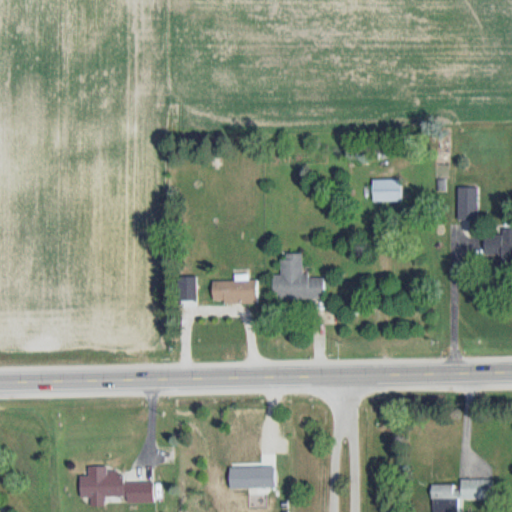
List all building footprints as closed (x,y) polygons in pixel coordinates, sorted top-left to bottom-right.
[(405,179),(376,179),(376,202),(405,202),(405,179)] [(460,188),(460,222),(480,222),(480,188),(460,188)] [(511,264),(511,228),(506,228),(506,236),(488,236),(488,256),(505,257),(505,264),(511,264)] [(277,275),(277,300),(327,299),(327,277),(306,277),(305,254),(285,254),(285,275),(277,275)] [(186,300),(199,300),(199,279),(191,279),(191,283),(186,283),(186,300)] [(216,281),(216,303),(261,304),(261,281),(216,281)] [(126,476),(83,476),(83,498),(129,498),(129,504),(156,504),(156,482),(126,482),(126,476)] [(460,480),(460,481),(435,481),(435,501),(494,500),(494,480),(460,480)]
